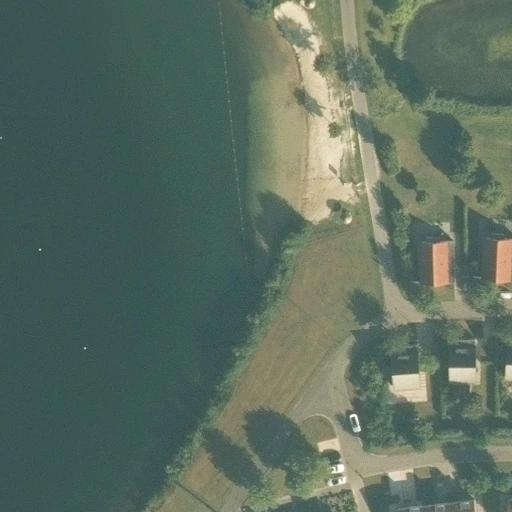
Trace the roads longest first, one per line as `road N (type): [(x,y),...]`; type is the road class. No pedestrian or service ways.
road 1 (residential): [(394,308),(349,0)]
road 2 (residential): [(511,455),(351,469)]
road 3 (residential): [(327,380),(233,504)]
